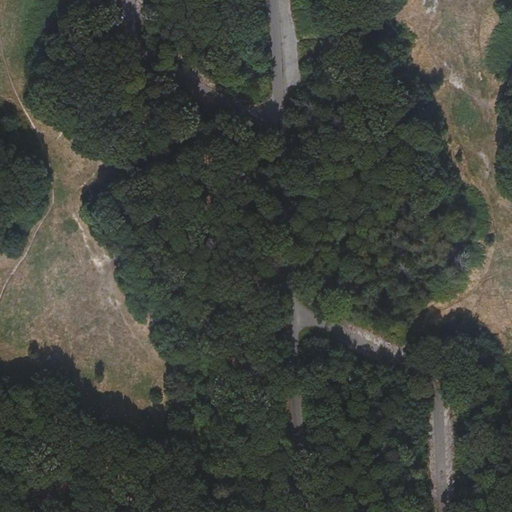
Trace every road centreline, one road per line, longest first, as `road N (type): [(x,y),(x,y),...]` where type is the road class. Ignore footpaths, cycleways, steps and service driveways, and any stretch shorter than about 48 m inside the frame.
road 1 (unclassified): [(301,511),(272,0)]
road 2 (track): [(288,266),(195,328),(205,511)]
